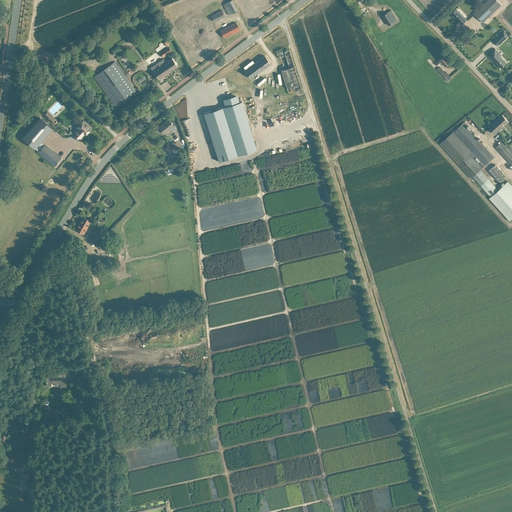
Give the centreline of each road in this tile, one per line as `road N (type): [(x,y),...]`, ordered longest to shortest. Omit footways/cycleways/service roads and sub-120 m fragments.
road 1 (unclassified): [(436,511),(282,16)]
road 2 (unclassified): [(113,511),(114,438),(57,232)]
road 3 (tertiary): [(120,141),(282,16)]
road 4 (unclassified): [(511,109),(408,0)]
road 5 (unclassified): [(120,141),(22,41)]
